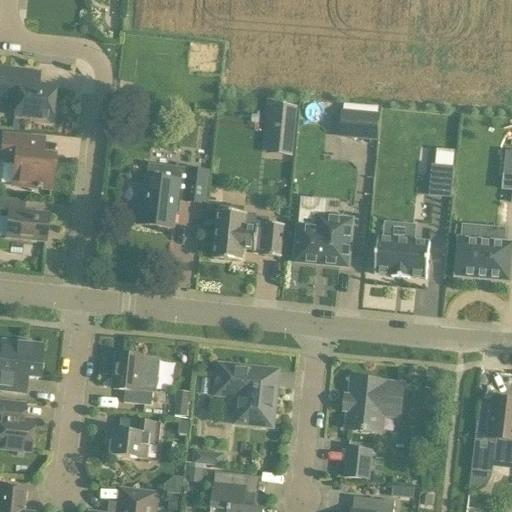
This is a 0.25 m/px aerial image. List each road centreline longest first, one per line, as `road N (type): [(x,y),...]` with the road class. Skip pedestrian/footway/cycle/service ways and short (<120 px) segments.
road 1 (residential): [(81,301),(103,69),(80,49),(3,39)]
road 2 (residential): [(81,301),(319,326)]
road 3 (residential): [(511,342),(319,326)]
road 4 (residential): [(81,301),(62,479)]
road 5 (residential): [(299,500),(319,326)]
